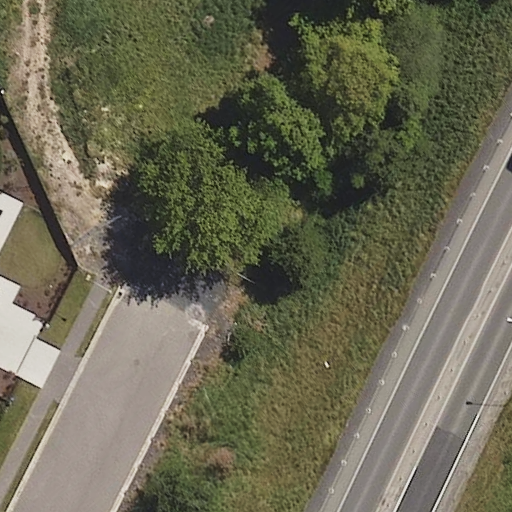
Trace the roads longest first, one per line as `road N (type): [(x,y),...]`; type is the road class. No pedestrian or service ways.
road 1 (motorway): [(368,511),(511,203)]
road 2 (motorway): [(511,305),(411,511)]
road 3 (residential): [(61,511),(161,311)]
